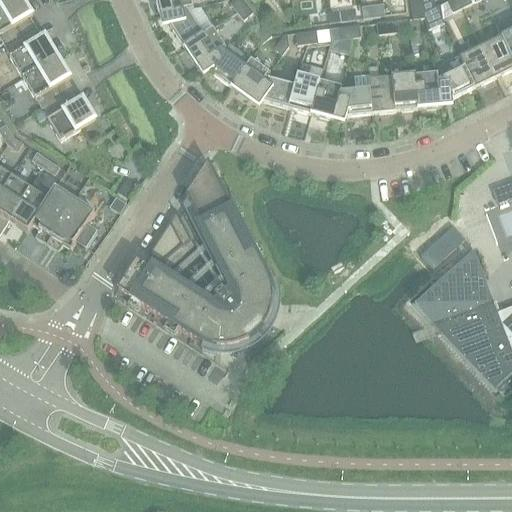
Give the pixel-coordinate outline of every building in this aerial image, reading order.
[(0,41),(4,49),(36,30),(24,11),(27,9),(21,0),(13,0),(0,8),(0,41)] [(0,0),(0,8),(13,0),(0,0)] [(154,0),(159,18),(193,10),(190,0),(154,0)] [(240,0),(238,0),(230,7),(237,15),(246,7),(240,0)] [(421,0),(409,0),(412,22),(424,21),(421,0)] [(433,0),(421,0),(424,21),(436,19),(433,0)] [(456,0),(455,0),(447,4),(452,16),(462,11),(456,0)] [(468,0),(456,0),(462,11),(471,6),(468,0)] [(404,5),(391,7),(392,17),(405,15),(404,5)] [(378,6),(362,9),(364,21),(380,19),(378,6)] [(246,7),(237,15),(243,23),(253,15),(246,7)] [(162,18),(183,50),(213,30),(203,36),(187,12),(193,11),(193,10),(159,18),(159,19),(162,18)] [(337,14),(327,15),(329,25),(339,24),(337,14)] [(511,20),(496,28),(501,39),(511,62),(511,20)] [(397,23),(386,24),(388,36),(398,35),(397,23)] [(386,24),(376,26),(377,38),(388,36),(386,24)] [(359,28),(348,29),(350,41),(353,41),(360,40),(359,28)] [(348,29),(338,31),(339,43),(350,41),(348,29)] [(9,60),(22,81),(58,60),(50,47),(47,49),(36,30),(4,49),(10,59),(9,60)] [(183,50),(196,69),(225,50),(213,30),(183,50)] [(255,38),(262,46),(272,39),(265,30),(255,38)] [(316,33),(306,35),(307,47),(318,46),(316,33)] [(418,34),(409,34),(410,47),(419,46),(418,34)] [(306,35),(295,36),(297,48),(307,47),(306,35)] [(273,52),(282,58),(288,49),(287,37),(284,38),(273,52)] [(511,62),(501,39),(480,49),(495,80),(511,72),(511,62)] [(339,43),(336,54),(349,58),(353,41),(350,41),(339,43)] [(225,50),(196,69),(199,67),(230,90),(251,61),(250,61),(230,46),(225,50)] [(480,49),(460,59),(475,90),(495,80),(480,49)] [(460,59),(459,59),(436,70),(437,75),(440,110),(441,110),(440,107),(475,90),(460,59)] [(36,101),(42,112),(73,93),(62,74),(65,72),(58,60),(22,81),(35,102),(36,101)] [(230,90),(249,103),(269,75),(251,61),(230,90)] [(288,111),(310,117),(319,83),(307,80),(310,69),(310,68),(301,66),(300,67),(298,77),(288,111)] [(399,67),(390,67),(391,80),(394,115),(417,113),(414,78),(400,79),(399,67)] [(368,71),(369,82),(372,117),(394,115),(391,80),(378,81),(377,70),(377,69),(368,70),(368,71)] [(269,75),(249,103),(249,104),(251,101),(288,111),(298,77),(297,77),(294,88),(266,80),(270,75),(269,75)] [(437,75),(414,78),(417,113),(440,110),(437,75)] [(342,89),(332,123),(333,123),(334,120),(372,117),(369,82),(368,82),(369,93),(340,95),(342,89)] [(319,83),(310,117),(332,123),(342,89),(319,83)] [(73,93),(42,112),(48,122),(47,123),(60,145),(96,123),(88,110),(85,112),(73,93)] [(5,127),(0,130),(0,137),(7,147),(12,138),(5,127)] [(12,138),(7,147),(7,148),(18,155),(23,146),(14,141),(12,138)] [(36,155),(31,163),(42,171),(48,163),(36,155)] [(48,163),(42,171),(54,178),(60,170),(48,163)] [(264,323),(269,325),(271,318),(273,311),(273,304),(273,297),(271,289),(268,282),(208,166),(186,200),(236,298),(231,303),(222,294),(215,301),(223,310),(218,315),(136,263),(117,293),(199,345),(207,349),(216,352),(224,353),(232,352),(241,350),(239,346),(246,343),(251,339),(257,335),(261,329),(264,323)] [(0,196),(11,179),(0,171),(0,196)] [(4,216),(11,220),(29,190),(11,179),(0,196),(0,217),(2,219),(4,216)] [(128,181),(118,195),(130,203),(139,189),(128,181)] [(29,190),(11,220),(18,225),(16,228),(27,235),(55,191),(54,191),(52,195),(34,184),(30,191),(29,190)] [(497,207),(511,201),(511,186),(492,193),(497,207)] [(34,240),(46,247),(74,204),(55,191),(27,235),(28,235),(32,229),(39,233),(34,240)] [(74,204),(46,247),(58,255),(66,241),(85,253),(97,235),(86,229),(94,216),(74,204)] [(174,212),(178,220),(170,224),(150,255),(164,264),(189,242),(190,244),(191,243),(175,212),(174,212)] [(453,230),(420,260),(432,273),(464,243),(453,230)] [(459,267),(414,308),(494,393),(511,375),(511,308),(496,314),(473,253),(459,267)]
